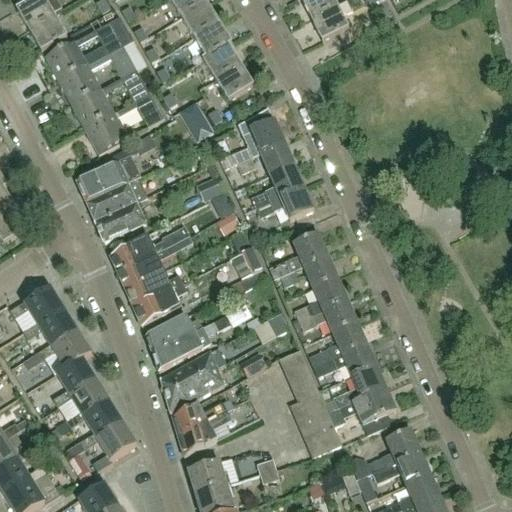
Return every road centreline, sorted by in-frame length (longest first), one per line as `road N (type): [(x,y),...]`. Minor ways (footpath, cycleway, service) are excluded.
road 1 (residential): [(487,511),(302,91),(251,0)]
road 2 (residential): [(174,511),(122,346),(76,237)]
road 3 (residential): [(76,237),(0,96)]
